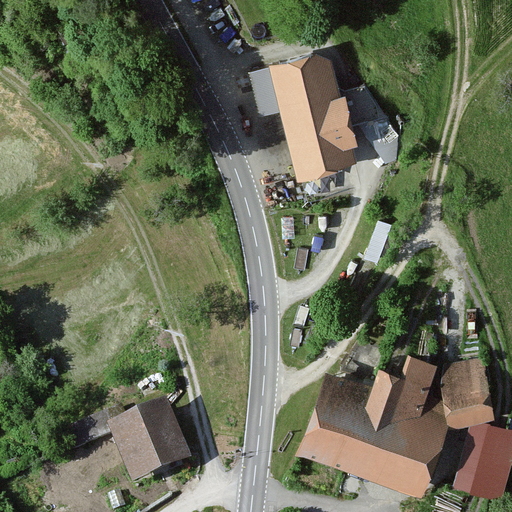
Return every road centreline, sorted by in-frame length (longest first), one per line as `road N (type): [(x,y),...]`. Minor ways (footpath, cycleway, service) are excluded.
road 1 (secondary): [(251,511),(265,357),(258,250),(224,144),(147,0)]
road 2 (track): [(262,389),(294,381),(331,355),(427,218),(458,86),(457,0)]
